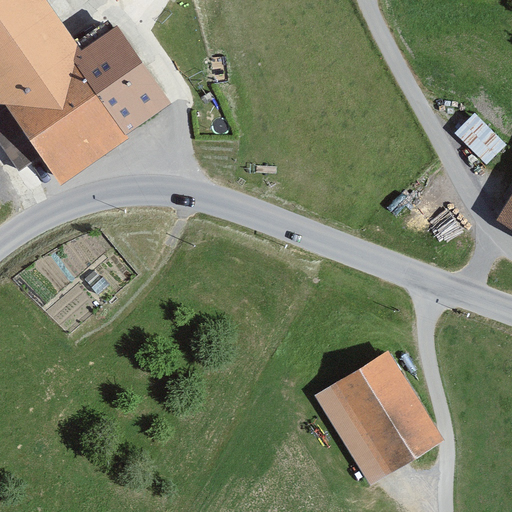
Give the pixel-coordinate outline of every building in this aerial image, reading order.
[(58,175),(169,99),(119,24),(85,47),(52,0),(0,0),(0,144),(19,173),(44,155),(58,175)] [(511,144),(476,108),(457,128),(497,168),(511,153),(511,144)] [(0,211),(8,203),(0,195),(0,211)] [(511,199),(501,218),(511,224),(511,199)] [(390,348),(315,391),(368,481),(443,437),(390,348)]
